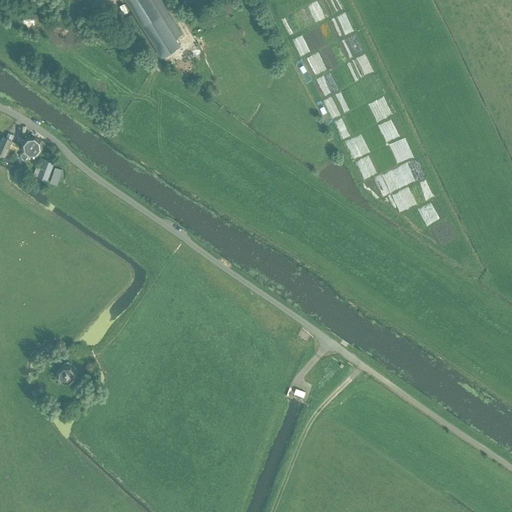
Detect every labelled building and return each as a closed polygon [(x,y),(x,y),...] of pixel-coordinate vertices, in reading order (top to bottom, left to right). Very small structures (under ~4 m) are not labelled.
[(127,0),(161,54),(180,42),(175,36),(182,32),(162,0),(127,0)] [(0,12),(9,11),(8,1),(0,2),(0,12)] [(41,21),(40,11),(20,13),(21,23),(41,21)] [(50,19),(47,29),(65,36),(69,27),(50,19)] [(42,148),(41,142),(42,142),(42,141),(41,140),(40,140),(36,136),(32,133),(31,134),(31,135),(30,136),(28,136),(27,136),(26,137),(27,138),(23,143),(22,142),(21,144),(22,144),(22,150),(22,151),(23,152),(23,151),(24,151),(20,156),(25,159),(28,155),(29,156),(30,156),(30,155),(36,155),(36,156),(37,155),(38,155),(37,154),(41,149),(42,150),(42,149),(42,148)] [(0,164),(12,141),(4,138),(3,137),(0,142),(0,164)] [(50,182),(56,185),(62,169),(55,167),(50,182)] [(76,378),(77,370),(70,363),(69,364),(67,362),(64,364),(56,370),(56,377),(62,383),(70,383),(76,378)] [(95,384),(95,372),(87,372),(86,383),(95,384)] [(305,392),(296,388),(294,393),(303,397),(305,392)]
